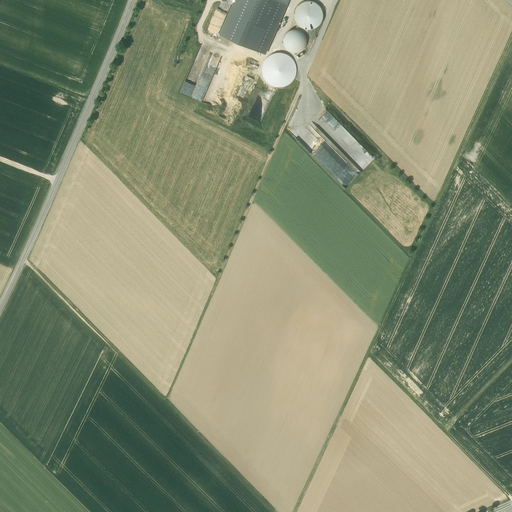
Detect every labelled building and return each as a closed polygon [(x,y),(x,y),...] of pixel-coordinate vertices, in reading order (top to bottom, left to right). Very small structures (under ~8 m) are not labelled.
[(236,0),(222,32),(262,50),(283,0),(236,0)] [(322,21),(323,15),(322,10),(318,5),(314,2),(308,1),(303,2),(298,5),(295,10),(294,16),(296,21),(299,26),(303,29),(309,30),(314,28),(319,25),(322,21)] [(300,52),(302,51),(305,48),(306,45),(306,42),(306,38),(304,35),(302,33),(299,31),(296,30),(292,30),(289,31),(286,33),(284,36),(283,39),(283,42),(283,45),(285,48),(287,51),(290,53),(293,54),(296,53),(300,52)] [(198,54),(194,65),(222,76),(226,65),(198,54)] [(263,100),(270,103),(273,95),(266,92),(263,100)] [(357,174),(374,157),(359,143),(346,157),(358,168),(354,172),(357,174)]
